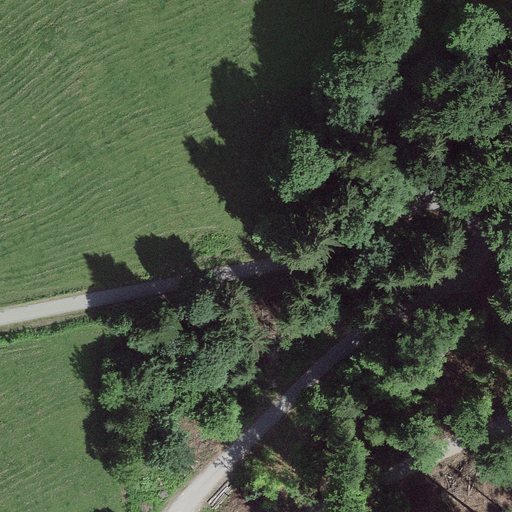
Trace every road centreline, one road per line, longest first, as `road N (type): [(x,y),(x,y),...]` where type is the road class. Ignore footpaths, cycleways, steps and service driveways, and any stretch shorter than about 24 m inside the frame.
road 1 (unclassified): [(0,318),(302,255),(407,203),(451,201),(476,221),(479,249),(461,280),(369,326),(193,491),(181,511)]
road 2 (unclassified): [(320,511),(511,422)]
